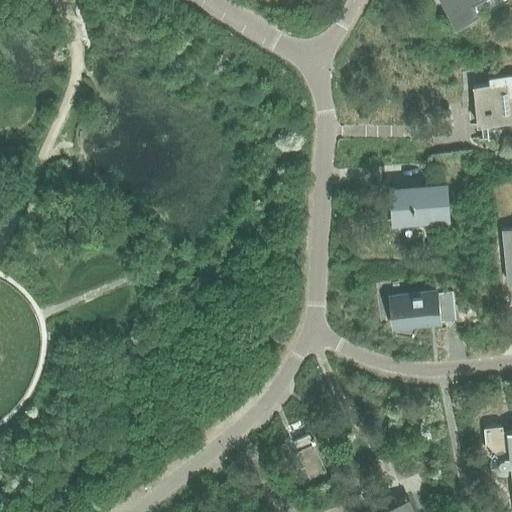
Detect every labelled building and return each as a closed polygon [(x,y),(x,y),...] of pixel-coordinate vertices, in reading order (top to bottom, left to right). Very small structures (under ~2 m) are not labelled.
[(442,0),(456,26),(479,14),(473,5),(482,0),(442,0)] [(511,121),(511,73),(488,76),(489,83),(477,85),(481,124),(511,121)] [(448,184),(392,188),(390,188),(393,219),(450,215),(448,184)] [(507,283),(511,282),(511,227),(502,228),(507,283)] [(394,326),(455,319),(453,292),(439,294),(438,290),(390,295),(394,326)] [(488,452),(492,456),(490,461),(490,467),(493,472),(498,476),(504,477),(509,476),(508,468),(511,467),(511,475),(511,432),(501,434),(501,426),(485,428),(488,452)] [(302,482),(310,479),(324,473),(308,435),(294,441),(299,451),(290,455),(302,482)] [(225,482),(215,488),(225,504),(243,494),(234,477),(225,482)] [(360,493),(353,497),(359,508),(366,505),(360,493)] [(380,511),(412,511),(405,495),(393,501),(395,506),(380,511)]
